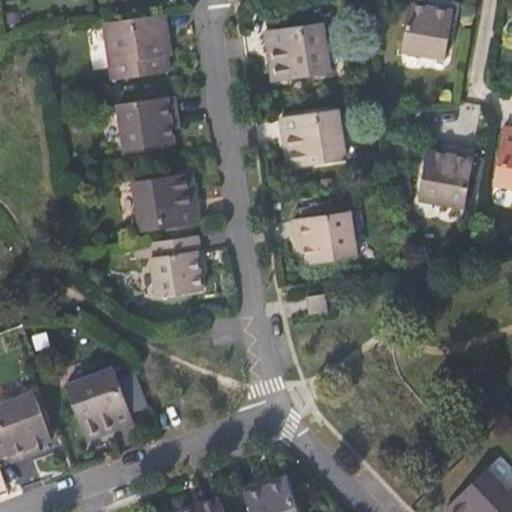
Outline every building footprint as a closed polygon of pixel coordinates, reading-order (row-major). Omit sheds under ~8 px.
[(409,5),(401,46),(444,54),(452,7),(435,4),(433,9),(409,5)] [(166,40),(162,11),(100,20),(109,72),(166,64),(163,41),(166,40)] [(264,32),(265,39),(268,57),(275,57),(276,60),(279,83),(329,75),(328,68),(321,24),(264,32)] [(177,119),(173,94),(116,102),(123,148),(172,140),(169,120),(177,119)] [(338,113),(281,122),(285,145),(292,144),(293,148),(297,169),(346,162),(345,157),(338,113)] [(489,186),(511,189),(511,130),(500,128),(489,186)] [(444,157),(424,154),(416,203),(460,211),(470,155),(446,150),(444,157)] [(140,230),(162,227),(192,222),(197,221),(193,197),(186,197),(183,173),(132,181),(140,230)] [(298,214),(299,221),(334,215),(333,208),(298,214)] [(299,221),(294,222),(297,244),(304,243),(308,266),(358,258),(357,251),(351,213),(334,215),(299,221)] [(194,235),(192,222),(162,227),(165,239),(194,235)] [(202,271),(196,234),(194,235),(165,239),(148,242),(157,297),(202,290),(200,271),(202,271)] [(309,299),(311,318),(327,315),(325,298),(309,299)] [(116,371),(69,388),(86,435),(109,426),(113,434),(136,425),(116,371)] [(0,431),(0,432),(8,456),(12,464),(35,455),(33,447),(53,439),(35,393),(0,405),(0,431)] [(0,459),(8,456),(0,432),(0,459)] [(511,511),(511,498),(488,474),(453,508),(456,511),(511,511)] [(239,494),(245,511),(293,511),(283,484),(266,490),(264,485),(239,494)] [(220,511),(217,503),(193,511),(220,511)]
